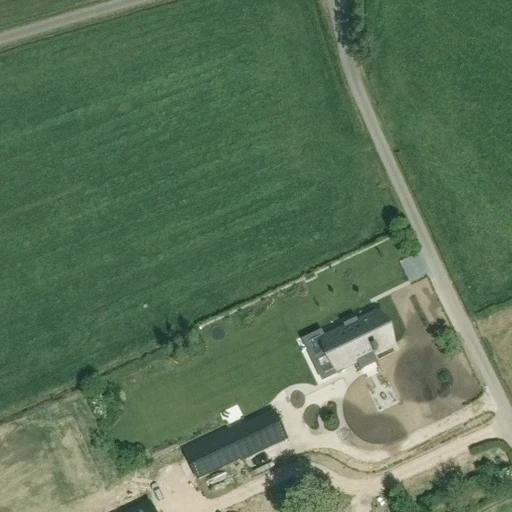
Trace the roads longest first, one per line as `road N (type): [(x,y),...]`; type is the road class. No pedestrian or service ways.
road 1 (unclassified): [(511,430),(357,87),(342,0)]
road 2 (unclassified): [(0,43),(142,0)]
